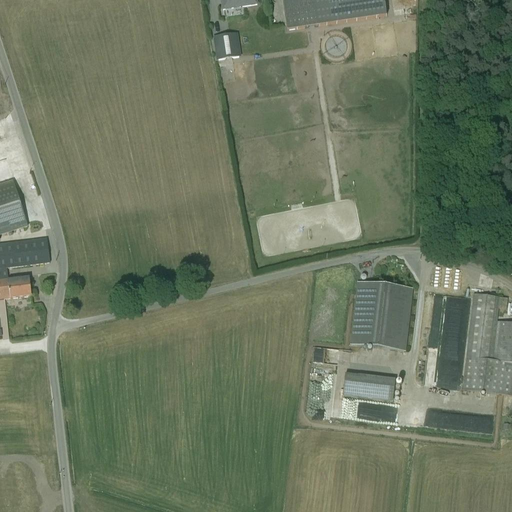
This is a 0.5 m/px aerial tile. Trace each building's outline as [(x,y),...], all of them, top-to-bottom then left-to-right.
[(218,0),(221,14),(259,9),(257,0),(218,0)] [(280,0),(284,30),(388,17),(386,0),(280,0)] [(236,33),(211,37),(216,63),(240,59),(236,33)] [(6,126),(11,138),(24,133),(19,120),(6,126)] [(0,186),(0,239),(29,230),(14,182),(0,186)] [(0,302),(10,302),(9,282),(7,271),(50,266),(47,241),(0,246),(0,302)] [(9,282),(10,302),(31,299),(29,280),(21,281),(16,282),(9,282)] [(410,288),(358,283),(351,344),(403,350),(410,288)] [(463,376),(462,387),(511,392),(511,389),(511,361),(495,359),(500,311),(506,312),(503,356),(511,356),(511,300),(507,296),(472,293),(471,302),(427,297),(417,385),(434,387),(435,373),(463,376)] [(319,350),(318,366),(345,367),(346,351),(319,350)] [(38,358),(29,359),(31,371),(40,370),(38,358)] [(353,380),(351,402),(402,405),(404,383),(353,380)] [(496,433),(496,420),(483,419),(482,432),(496,433)]
